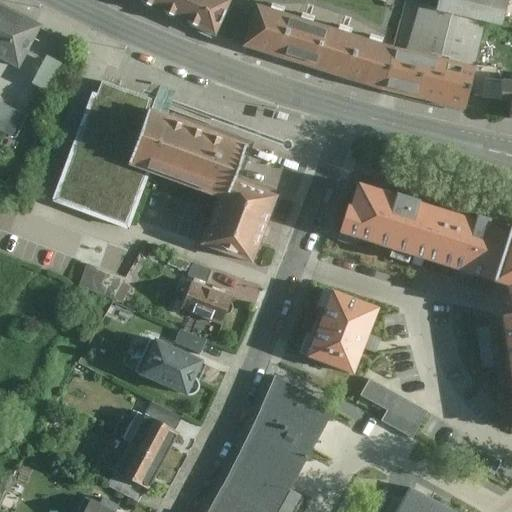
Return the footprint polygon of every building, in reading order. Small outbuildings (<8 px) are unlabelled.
[(137,0),(218,35),(233,0),(137,0)] [(438,0),(435,12),(486,25),(502,29),(508,3),(493,0),(438,0)] [(418,7),(406,53),(474,71),(486,25),(435,12),(418,7)] [(391,49),(258,8),(246,47),(378,89),(391,49)] [(45,33),(0,9),(0,62),(23,75),(45,33)] [(391,49),(378,89),(464,110),(466,103),(474,71),(406,53),(391,49)] [(50,95),(62,68),(49,62),(36,89),(50,95)] [(474,71),(466,103),(499,107),(501,87),(503,73),(474,71)] [(511,119),(511,87),(501,87),(499,107),(498,112),(511,114),(511,119)] [(156,108),(101,88),(58,205),(128,231),(148,175),(219,200),(202,247),(252,265),(263,233),(276,198),(233,183),(245,149),(163,119),(153,116),(156,108)] [(28,119),(0,104),(0,129),(18,139),(28,119)] [(485,279),(502,224),(493,221),(494,216),(468,208),(466,214),(419,200),(421,194),(393,186),(391,191),(353,180),(337,234),(485,279)] [(511,226),(502,224),(485,279),(497,283),(501,316),(511,314),(511,226)] [(86,261),(77,284),(114,297),(122,274),(86,261)] [(234,296),(191,281),(180,310),(223,326),(228,312),(233,310),(235,303),(233,298),(234,296)] [(376,307),(332,291),(307,356),(352,372),(376,307)] [(511,314),(501,316),(511,389),(511,314)] [(180,330),(175,344),(202,355),(208,341),(180,330)] [(175,344),(151,333),(135,370),(187,391),(190,391),(193,390),(196,389),(198,386),(198,383),(198,380),(196,376),(194,374),(202,355),(175,344)] [(276,511),(334,407),(275,376),(201,511),(276,511)] [(150,403),(145,413),(179,432),(184,422),(150,403)] [(115,432),(124,437),(164,459),(179,432),(145,413),(139,409),(134,418),(126,414),(115,432)] [(113,469),(147,488),(164,459),(124,437),(107,467),(113,469)] [(147,488),(113,469),(106,482),(140,501),(147,488)] [(460,511),(461,511),(407,483),(391,511),(460,511)] [(101,501),(93,497),(85,511),(122,511),(118,510),(121,503),(104,494),(101,501)]
